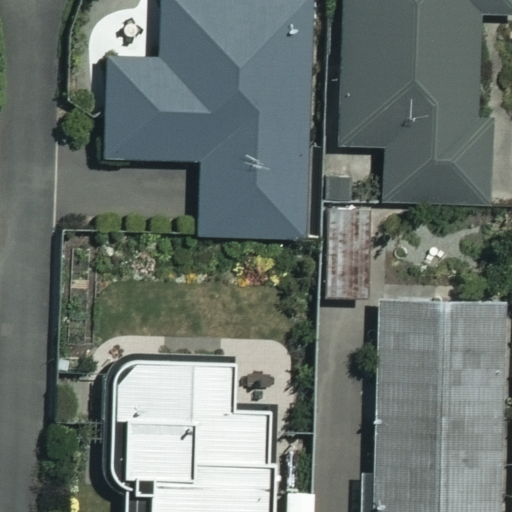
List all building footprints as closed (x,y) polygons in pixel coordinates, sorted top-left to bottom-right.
[(299,0),(152,0),(151,59),(99,59),(98,156),(194,157),(193,233),(297,235),(299,0)] [(503,0),(335,0),(328,143),(375,145),(372,199),(477,204),(482,101),(472,100),(476,9),(503,11),(503,0)] [(491,221),(386,224),(387,274),(492,272),(491,221)] [(495,511),(499,299),(367,297),(364,511),(495,511)] [(226,362),(105,362),(105,477),(136,477),(135,511),(269,511),(270,460),(260,459),(260,411),(226,411),(226,362)]
